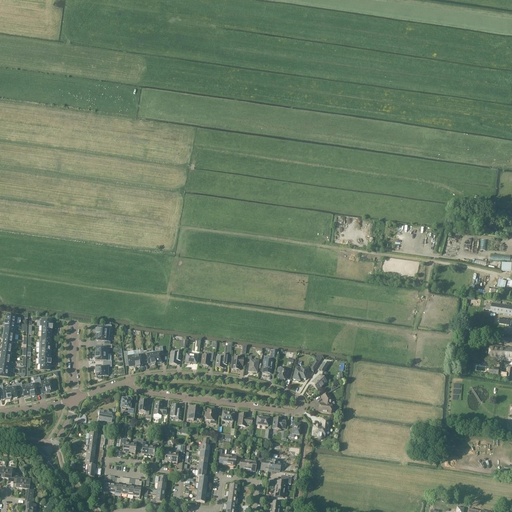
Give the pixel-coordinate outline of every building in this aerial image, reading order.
[(491,306),(487,305),(486,310),(490,310),(490,312),(511,315),(511,306),(491,304),(491,306)] [(7,315),(6,317),(5,322),(17,324),(18,318),(12,317),(11,316),(11,315),(9,314),(8,314),(7,315)] [(96,331),(96,335),(109,336),(109,329),(111,330),(111,326),(105,326),(104,329),(97,328),(97,331),(96,331)] [(103,342),(103,345),(110,345),(110,342),(108,342),(109,336),(96,335),(97,335),(96,341),(103,342)] [(511,342),(511,338),(499,336),(498,343),(511,345),(511,342)] [(112,346),(110,345),(103,345),(103,348),(96,348),(96,355),(95,355),(108,355),(108,349),(112,349),(112,346)] [(499,360),(503,361),(505,348),(490,346),(487,360),(499,361),(499,360)] [(159,351),(153,352),(155,365),(155,364),(161,363),(160,356),(163,356),(162,347),(159,348),(159,351)] [(511,348),(505,348),(503,361),(511,361),(511,348)] [(140,354),(134,355),(135,368),(140,368),(139,366),(142,366),(141,363),(144,362),(143,352),(143,350),(139,351),(140,354)] [(260,372),(262,373),(271,375),(272,369),(273,362),(273,359),(276,360),(277,350),(273,350),(273,352),(271,351),(269,361),(263,360),(262,368),(261,367),(260,372)] [(175,354),(170,353),(169,364),(177,365),(177,361),(181,362),(182,352),(176,351),(175,354)] [(135,368),(134,355),(127,356),(127,352),(123,353),(125,361),(128,361),(129,368),(135,367),(135,368)] [(151,366),(155,365),(153,352),(147,353),(146,352),(143,352),(144,362),(148,362),(148,365),(151,365),(151,366)] [(207,356),(202,355),(201,366),(208,367),(209,357),(212,358),(213,354),(207,353),(207,356)] [(110,355),(108,355),(95,355),(95,359),(96,359),(96,361),(103,361),(103,365),(111,364),(111,361),(110,361),(110,355)] [(219,358),(216,358),(215,368),(223,369),(223,365),(224,364),(227,364),(228,356),(223,355),(222,357),(220,357),(219,357),(219,358)] [(186,356),(185,363),(196,364),(197,357),(186,356)] [(232,361),(231,360),(231,365),(232,365),(231,370),(239,371),(240,368),(242,368),(243,358),(237,357),(237,360),(232,359),(232,361)] [(251,357),(247,357),(246,364),(249,364),(248,373),(257,374),(258,362),(251,361),(251,357)] [(319,370),(324,373),(328,366),(323,363),(319,370)] [(111,367),(111,364),(103,365),(103,368),(96,368),(96,370),(95,370),(95,375),(96,375),(96,377),(96,378),(97,379),(99,380),(100,379),(101,378),(101,377),(108,377),(108,368),(111,367)] [(289,376),(291,369),(285,367),(285,370),(278,368),(277,372),(279,373),(278,379),(284,381),(286,375),(289,376)] [(308,370),(296,367),(293,380),(296,381),(295,382),(298,382),(300,382),(300,379),(305,380),(308,370)] [(54,389),(54,388),(54,387),(53,387),(53,386),(52,386),(51,386),(50,381),(41,384),(39,378),(39,376),(36,377),(37,381),(38,387),(42,387),(43,393),(46,393),(46,394),(50,393),(50,392),(53,391),(53,390),(54,390),(54,389)] [(327,382),(320,376),(311,385),(317,391),(327,382)] [(35,388),(38,387),(37,381),(34,381),(35,385),(28,386),(30,396),(30,397),(34,396),(34,395),(37,395),(35,388)] [(16,391),(19,391),(18,384),(15,385),(16,386),(9,387),(9,389),(10,399),(17,398),(16,391)] [(24,397),(30,396),(28,386),(22,387),(21,384),(18,384),(19,391),(20,397),(24,396),(24,397)] [(11,400),(10,399),(9,389),(3,390),(3,386),(0,386),(0,392),(0,393),(3,393),(4,400),(6,400),(6,401),(11,400)] [(323,405),(319,404),(318,412),(330,414),(331,412),(333,411),(333,409),(332,408),(331,408),(331,406),(330,406),(331,400),(327,394),(321,397),(324,402),(323,405)] [(128,414),(133,414),(134,402),(131,402),(131,401),(130,401),(130,399),(126,399),(126,400),(122,399),(122,400),(121,401),(121,402),(121,403),(121,405),(121,406),(120,407),(121,408),(121,409),(121,410),(122,411),(124,411),(125,410),(125,409),(129,409),(128,414)] [(145,413),(145,415),(148,415),(149,407),(146,407),(147,402),(140,401),(140,404),(139,404),(139,407),(139,412),(145,413)] [(162,415),(165,416),(166,409),(162,409),(163,404),(155,403),(153,415),(161,416),(162,415)] [(170,417),(175,417),(174,420),(181,421),(182,411),(179,411),(179,406),(171,405),(170,417)] [(187,420),(193,421),(193,420),(198,420),(200,410),(195,410),(195,409),(189,408),(187,420)] [(104,413),(100,412),(98,421),(107,422),(106,427),(112,428),(113,423),(111,423),(113,414),(108,413),(109,412),(108,411),(107,410),(106,410),(104,410),(104,411),(104,413)] [(216,425),(217,417),(214,417),(214,411),(207,410),(207,413),(205,413),(204,417),(206,418),(206,421),(210,421),(210,424),(216,425)] [(233,415),(223,414),(222,421),(232,423),(233,415)] [(247,415),(239,414),(237,426),(246,427),(246,425),(251,426),(252,419),(249,419),(249,420),(247,419),(247,415)] [(256,425),(268,427),(269,420),(257,418),(256,425)] [(274,419),(272,429),(280,430),(280,429),(285,429),(286,422),(281,422),(282,420),(274,419)] [(316,427),(313,426),(312,436),(317,437),(317,438),(317,439),(318,439),(318,440),(319,440),(320,440),(321,440),(322,439),(322,438),(322,437),(324,438),(325,431),(328,432),(329,420),(322,419),(321,427),(319,427),(319,426),(318,426),(317,426),(316,426),(316,427)] [(301,433),(301,429),(300,429),(300,425),(300,424),(296,424),(296,425),(293,425),(293,430),(289,430),(288,437),(295,438),(296,435),(299,436),(299,432),(301,433)] [(125,454),(128,454),(130,445),(126,444),(127,440),(121,439),(119,449),(123,449),(122,452),(125,453),(125,454)] [(198,452),(200,452),(209,454),(210,454),(211,450),(209,449),(209,447),(208,447),(209,440),(203,439),(202,446),(199,446),(198,452)] [(144,456),(147,457),(149,447),(145,447),(145,443),(143,442),(143,440),(140,440),(140,442),(139,451),(141,452),(141,455),(144,455),(144,456)] [(133,445),(130,445),(128,454),(132,455),(132,454),(135,454),(135,451),(139,451),(140,442),(138,442),(134,441),(133,445)] [(152,448),(149,447),(147,457),(151,457),(151,456),(154,457),(154,453),(157,454),(158,450),(160,451),(160,448),(158,447),(159,444),(153,444),(152,448)] [(167,464),(170,464),(172,454),(168,454),(169,450),(163,449),(161,458),(165,459),(164,462),(167,463),(167,464)] [(220,466),(227,467),(228,455),(221,454),(222,451),(218,450),(217,460),(220,461),(220,466)] [(172,452),(172,454),(170,464),(174,464),(174,463),(177,464),(177,461),(181,461),(182,452),(176,451),(176,453),(172,452)] [(235,456),(228,455),(227,467),(233,467),(234,463),(237,463),(238,457),(239,451),(235,451),(235,456)] [(242,457),(238,457),(237,463),(237,466),(241,466),(240,471),(247,472),(249,460),(242,460),(242,457)] [(260,457),(259,459),(259,466),(262,466),(261,471),(268,472),(270,461),(263,460),(263,457),(260,457)] [(255,461),(249,460),(247,472),(254,473),(255,468),(258,469),(259,466),(259,459),(256,459),(255,461)] [(277,462),(270,461),(268,472),(275,473),(276,469),(277,469),(277,466),(276,466),(277,462)] [(96,466),(93,466),(87,465),(86,471),(100,473),(101,470),(97,469),(97,470),(95,470),(96,466)] [(10,481),(13,482),(14,475),(12,475),(12,471),(8,471),(8,469),(5,468),(4,479),(11,480),(10,481)] [(15,488),(22,489),(24,478),(21,478),(21,480),(17,480),(18,476),(14,475),(13,482),(16,482),(15,488)] [(104,480),(101,480),(100,489),(103,489),(102,492),(109,493),(110,485),(106,484),(106,481),(107,481),(107,477),(105,477),(104,480)] [(27,490),(25,501),(32,502),(34,487),(30,486),(30,481),(26,481),(27,479),(24,478),(22,489),(27,490)] [(113,485),(110,485),(109,493),(115,494),(117,479),(114,478),(114,482),(114,485),(113,485)] [(274,489),(286,491),(287,484),(290,485),(291,480),(280,479),(280,482),(275,481),(275,482),(274,489)] [(121,495),(127,496),(129,480),(126,480),(126,487),(122,486),(121,495)] [(278,497),(277,500),(287,501),(287,498),(285,498),(286,491),(274,489),(273,496),(278,497)] [(270,503),(269,510),(280,511),(281,505),(284,505),(284,501),(286,502),(287,501),(277,500),(275,500),(274,503),(270,503)] [(25,501),(24,511),(31,511),(35,511),(36,506),(32,505),(32,502),(25,501)]
